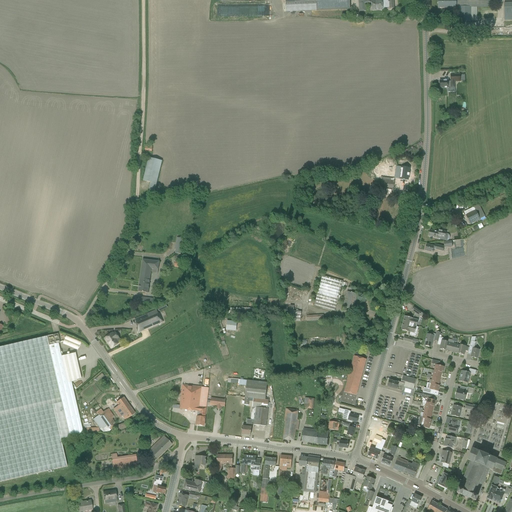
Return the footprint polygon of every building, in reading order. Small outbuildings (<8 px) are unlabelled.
[(349,0),(285,0),(286,12),(350,10),(349,0)] [(382,4),(381,0),(358,0),(359,3),(372,2),(372,4),(372,11),(377,10),(382,10),(382,8),(382,4)] [(394,3),(393,0),(381,0),(382,4),(382,8),(389,8),(389,9),(394,9),(394,3)] [(456,0),(456,3),(456,8),(457,8),(457,22),(471,22),(471,21),(471,18),(471,7),(477,7),(490,7),(491,7),(491,0),(456,0)] [(440,88),(445,88),(455,88),(455,82),(460,82),(460,75),(450,75),(450,83),(447,83),(447,81),(439,81),(440,88)] [(148,191),(153,192),(154,193),(162,161),(148,158),(143,181),(150,182),(148,191)] [(401,168),(399,182),(407,183),(408,176),(409,176),(409,174),(409,169),(401,168)] [(381,180),(380,187),(393,189),(394,181),(381,180)] [(480,219),(474,207),(464,212),(470,225),(480,219)] [(430,230),(428,236),(429,236),(429,237),(431,237),(448,241),(449,240),(449,239),(450,238),(450,237),(449,236),(449,235),(448,234),(446,234),(446,232),(443,231),(438,230),(438,232),(430,230)] [(177,238),(174,253),(183,255),(186,239),(177,238)] [(425,250),(429,252),(432,252),(433,249),(443,251),(444,248),(452,247),(451,241),(443,242),(444,247),(434,245),(434,246),(426,245),(425,250)] [(148,293),(150,276),(151,269),(158,270),(159,262),(143,260),(138,292),(148,293)] [(322,276),(320,283),(314,306),(335,312),(337,303),(340,304),(341,298),(338,297),(341,286),(346,287),(347,283),(322,276)] [(347,292),(343,307),(353,309),(357,294),(347,292)] [(154,300),(154,299),(142,297),(141,304),(153,306),(157,305),(157,303),(162,302),(162,299),(154,300)] [(300,321),(301,312),(293,311),(294,306),(290,305),(289,311),(290,311),(289,316),(289,320),(300,321)] [(252,317),(253,309),(248,308),(241,308),(241,309),(235,308),(235,309),(230,308),(230,315),(247,317),(252,317)] [(412,311),(419,316),(421,313),(414,308),(412,311)] [(152,313),(134,320),(137,328),(136,328),(138,334),(143,331),(143,330),(142,329),(152,325),(152,326),(161,322),(156,311),(152,313)] [(405,316),(403,323),(416,327),(418,321),(413,319),(405,316)] [(416,327),(403,323),(401,330),(409,332),(410,332),(415,333),(416,327)] [(118,338),(119,338),(117,336),(114,332),(105,338),(110,344),(109,345),(112,348),(118,344),(118,343),(116,340),(118,338)] [(427,334),(425,341),(424,346),(431,347),(433,340),(434,340),(438,341),(439,337),(440,333),(436,332),(436,334),(433,334),(432,336),(427,334)] [(57,334),(0,347),(0,481),(67,467),(60,439),(83,434),(73,390),(72,386),(71,382),(76,381),(76,380),(81,379),(75,353),(61,356),(58,344),(60,343),(57,334)] [(439,337),(438,341),(437,345),(440,345),(439,349),(445,351),(445,350),(447,342),(442,341),(443,338),(439,337)] [(469,348),(468,352),(467,354),(471,355),(470,357),(477,359),(479,350),(474,349),(475,342),(474,342),(475,337),(471,337),(469,348)] [(299,340),(299,349),(338,346),(338,338),(299,340)] [(445,350),(452,352),(454,344),(447,342),(445,350)] [(452,352),(458,353),(460,345),(454,344),(452,352)] [(458,353),(458,354),(464,355),(465,351),(468,352),(469,348),(466,347),(460,345),(458,353)] [(353,405),(354,404),(366,360),(354,356),(344,392),(343,392),(341,402),(353,405)] [(432,360),(431,364),(435,365),(434,371),(442,372),(442,373),(444,367),(439,366),(440,362),(432,360)] [(459,381),(464,383),(468,384),(470,374),(475,375),(476,371),(469,369),(468,373),(461,371),(459,381)] [(433,374),(432,377),(440,379),(442,373),(442,372),(434,371),(432,370),(431,374),(433,374)] [(389,380),(388,387),(401,391),(402,388),(403,388),(401,393),(412,396),(416,380),(402,376),(401,383),(396,381),(396,382),(389,380)] [(428,383),(430,384),(438,386),(440,379),(432,377),(431,380),(429,380),(428,383)] [(244,397),(249,398),(253,398),(265,400),(267,383),(247,381),(244,397)] [(182,385),(180,404),(180,409),(197,411),(196,425),(204,426),(204,425),(208,426),(208,422),(204,421),(208,388),(182,385)] [(455,398),(460,399),(464,400),(466,393),(472,394),(473,389),(467,387),(466,392),(457,389),(455,398)] [(118,406),(113,409),(120,418),(122,416),(125,420),(130,417),(135,414),(123,398),(116,403),(118,406)] [(225,400),(211,398),(210,405),(224,407),(225,400)] [(242,426),(241,435),(250,436),(251,427),(251,424),(254,425),(266,427),(268,409),(267,409),(268,400),(265,400),(253,398),(250,420),(246,419),(246,426),(242,426)] [(303,408),(313,409),(314,399),(305,398),(303,408)] [(423,401),(422,404),(425,404),(433,407),(434,407),(436,401),(431,400),(427,399),(426,402),(423,401)] [(424,409),(424,411),(432,413),(433,407),(425,404),(424,409)] [(451,416),(456,417),(459,418),(462,407),(453,405),(451,416)] [(98,416),(93,419),(93,420),(101,430),(102,429),(105,433),(107,432),(116,426),(114,424),(111,419),(114,417),(108,409),(103,412),(101,409),(96,413),(98,416)] [(285,421),(283,435),(283,440),(294,441),(295,430),(297,430),(298,420),(297,420),(297,414),(294,414),(294,410),(285,409),(284,421),(285,421)] [(345,410),(343,416),(348,417),(348,420),(348,422),(352,423),(352,422),(356,423),(357,422),(358,418),(358,417),(350,414),(348,414),(349,411),(345,410)] [(419,410),(419,412),(423,413),(422,418),(430,420),(430,419),(432,413),(424,411),(422,411),(419,410)] [(417,422),(416,426),(429,429),(430,426),(431,420),(430,419),(430,420),(422,418),(420,417),(419,417),(418,422),(417,422)] [(459,427),(458,426),(457,426),(458,421),(456,421),(451,420),(450,424),(449,424),(447,431),(452,433),(456,434),(457,430),(459,429),(459,427)] [(339,423),(330,422),(329,430),(338,431),(339,423)] [(125,423),(117,426),(119,431),(127,428),(125,423)] [(355,428),(349,427),(347,435),(352,437),(355,428)] [(370,448),(367,456),(377,460),(379,456),(386,440),(388,435),(375,430),(373,435),(372,434),(367,447),(370,448)] [(302,437),(301,442),(308,443),(327,445),(328,435),(328,432),(321,431),(321,434),(304,432),(304,431),(303,431),(302,437)] [(172,445),(163,436),(147,452),(155,460),(172,445)] [(443,446),(448,447),(449,448),(449,450),(452,451),(453,448),(452,448),(453,444),(454,445),(456,438),(452,437),(447,436),(446,439),(445,439),(443,446)] [(464,439),(461,449),(466,450),(468,445),(469,441),(464,439)] [(461,484),(456,493),(476,502),(477,499),(480,500),(481,496),(478,495),(480,492),(482,493),(483,490),(481,489),(484,483),(485,483),(486,480),(485,479),(489,469),(492,470),(492,471),(501,475),(506,463),(499,460),(495,459),(495,458),(495,456),(492,455),(491,456),(491,457),(488,456),(489,455),(488,451),(484,449),(481,452),(478,451),(479,451),(478,449),(476,448),(474,449),(474,450),(472,449),(471,452),(467,460),(470,461),(462,480),(461,480),(460,483),(461,484)] [(452,453),(447,452),(442,451),(441,455),(442,455),(440,463),(449,465),(452,453)] [(114,474),(138,470),(135,455),(116,458),(116,454),(111,455),(114,474)] [(225,455),(217,455),(215,471),(221,472),(222,464),(225,464),(225,455)] [(390,466),(393,459),(384,455),(381,462),(390,466)] [(243,456),(243,461),(242,464),(241,464),(240,473),(246,474),(247,465),(250,466),(250,460),(249,460),(249,456),(243,456)] [(256,457),(249,456),(249,460),(250,460),(250,466),(250,470),(259,471),(260,459),(256,459),(256,457)] [(281,456),(280,461),(279,467),(291,469),(292,457),(281,456)] [(190,473),(194,473),(194,470),(198,471),(198,466),(205,466),(206,460),(206,458),(198,457),(198,459),(195,458),(195,467),(191,466),(190,473)] [(299,462),(299,466),(305,466),(304,470),(302,469),(301,475),(305,475),(306,466),(307,458),(300,457),(299,462)] [(264,465),(264,470),(263,479),(260,502),(266,502),(268,482),(268,480),(269,466),(275,467),(276,459),(266,458),(265,465),(264,465)] [(303,496),(302,500),(308,501),(308,497),(309,492),(316,493),(318,473),(319,460),(308,458),(307,466),(306,466),(305,475),(305,480),(303,491),(303,492),(303,496)] [(323,460),(321,474),(326,475),(327,469),(333,470),(334,466),(335,462),(323,460)] [(393,469),(414,478),(419,465),(414,463),(413,462),(412,464),(411,466),(397,461),(395,465),(393,469)] [(344,469),(345,464),(336,462),(335,467),(333,475),(332,474),(332,478),(336,478),(337,471),(339,471),(343,472),(344,469)] [(235,469),(227,468),(227,480),(235,480),(235,469)] [(361,483),(362,480),(365,471),(355,468),(352,476),(346,474),(342,488),(354,491),(356,482),(361,483)] [(436,483),(438,484),(437,485),(447,489),(453,478),(443,473),(441,477),(439,476),(436,483)] [(164,494),(165,488),(160,486),(162,477),(155,476),(153,485),(154,485),(153,492),(164,494)] [(367,477),(363,487),(367,488),(366,489),(368,491),(365,499),(371,501),(374,493),(370,492),(372,487),(372,488),(374,484),(373,484),(375,480),(367,477)] [(492,500),(500,503),(504,494),(505,490),(500,488),(500,490),(496,489),(496,488),(495,488),(495,485),(497,485),(499,479),(494,477),(492,484),(493,484),(492,486),(489,493),(488,492),(487,495),(488,495),(487,498),(492,501),(492,500)] [(183,489),(188,490),(199,493),(201,485),(200,485),(201,481),(195,480),(195,483),(185,481),(183,489)] [(510,499),(506,508),(504,511),(503,511),(511,511),(511,490),(511,492),(511,497),(511,500),(510,499)] [(117,499),(115,491),(108,492),(108,491),(103,492),(105,504),(112,502),(112,500),(117,499)] [(177,505),(181,506),(185,507),(188,496),(180,494),(179,500),(178,499),(177,505)] [(408,500),(402,511),(406,511),(407,511),(410,506),(416,509),(422,498),(418,496),(418,497),(415,495),(411,501),(408,500)] [(372,508),(369,507),(366,511),(390,511),(392,508),(391,508),(393,504),(388,502),(376,497),(372,508)] [(83,502),(77,503),(79,511),(92,510),(90,501),(83,503),(83,502)] [(432,501),(425,511),(445,511),(447,510),(432,501)] [(147,508),(146,511),(155,511),(156,509),(157,505),(149,503),(145,502),(143,507),(147,508)]
